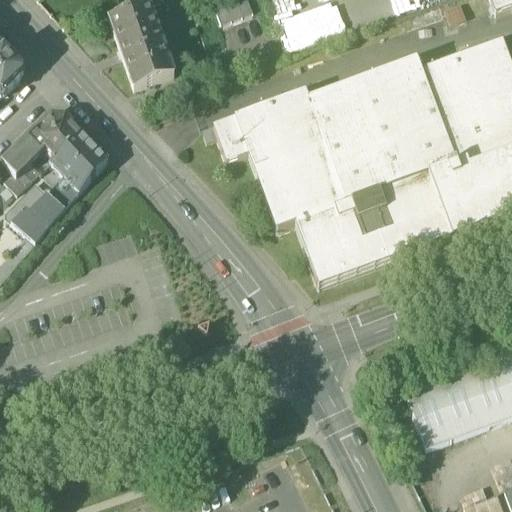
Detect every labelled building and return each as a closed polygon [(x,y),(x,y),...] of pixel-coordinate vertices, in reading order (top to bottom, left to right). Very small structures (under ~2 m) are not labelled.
[(247,0),(238,0),(213,9),(221,32),(254,20),(247,0)] [(511,0),(486,0),(494,22),(511,16),(511,0)] [(108,27),(133,97),(173,82),(148,12),(108,27)] [(511,80),(501,50),(488,55),(511,120),(511,80)] [(468,178),(511,161),(511,120),(488,55),(430,76),(466,172),(468,178)] [(0,103),(0,104),(19,85),(20,73),(4,56),(0,59),(0,103)] [(319,180),(328,176),(440,134),(420,80),(419,80),(415,69),(308,109),(295,114),(319,180)] [(455,176),(466,172),(430,76),(420,80),(440,134),(454,173),(455,176)] [(235,127),(213,136),(216,145),(226,171),(248,163),(276,240),(295,233),(318,295),(450,246),(427,184),(421,166),(336,198),(328,176),(319,180),(295,114),(308,109),(305,100),(292,105),(234,126),(235,127)] [(1,169),(15,184),(22,178),(31,169),(27,165),(36,157),(40,161),(44,157),(53,167),(81,140),(64,121),(51,121),(1,169)] [(206,149),(216,145),(213,136),(212,134),(202,138),(206,149)] [(25,242),(34,250),(107,167),(81,140),(53,167),(49,170),(58,179),(41,196),(35,190),(4,220),(4,225),(25,242)] [(31,169),(40,161),(36,157),(27,165),(31,169)] [(511,161),(468,178),(466,172),(455,176),(454,173),(447,176),(447,177),(427,184),(450,246),(451,248),(511,225),(511,161)] [(0,184),(16,201),(30,188),(22,178),(15,184),(1,169),(0,169),(0,184)] [(0,289),(34,250),(25,242),(0,270),(0,289)] [(511,361),(404,402),(425,459),(511,426),(511,361)] [(511,489),(511,470),(491,476),(496,494),(511,489)] [(500,511),(496,502),(469,511),(500,511)]
